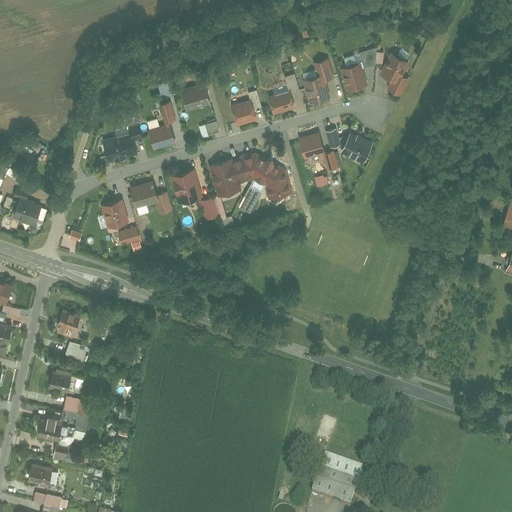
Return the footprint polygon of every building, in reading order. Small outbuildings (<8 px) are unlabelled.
[(376,63),(377,46),(359,51),(362,60),(364,66),(376,63)] [(411,61),(391,51),(381,72),(392,78),(388,86),(401,93),(409,77),(404,74),(411,61)] [(334,75),(329,57),(315,61),(318,72),(303,77),(310,100),(331,94),(326,78),(334,75)] [(364,66),(362,60),(341,66),(347,88),(368,82),(364,66)] [(183,76),(175,78),(177,84),(185,83),(183,76)] [(211,102),(205,80),(182,87),(188,109),(211,102)] [(251,98),(253,106),(262,103),(257,88),(249,90),(251,98)] [(294,105),(290,90),(270,95),(274,111),(294,105)] [(253,106),(251,98),(232,103),(237,122),(256,117),(253,106)] [(176,119),(171,100),(161,103),(167,124),(149,129),(154,147),(176,140),(170,120),(176,119)] [(144,136),(138,119),(126,122),(129,131),(103,139),(109,159),(138,151),(135,139),(144,136)] [(220,130),(217,120),(207,122),(210,133),(220,130)] [(340,142),(336,126),(326,129),(331,144),(340,142)] [(325,151),(319,130),(300,136),(306,156),(323,151),(325,151)] [(362,160),(372,141),(350,130),(341,149),(362,160)] [(325,151),(323,151),(328,168),(338,165),(333,148),(325,151)] [(240,180),(254,176),(266,182),(271,197),(293,191),(286,168),(270,160),(256,153),(233,159),(233,157),(222,160),(211,163),(220,193),(242,187),(240,180)] [(0,172),(2,174),(0,176),(0,180),(3,183),(13,166),(0,158),(0,172)] [(20,177),(23,171),(14,166),(10,171),(20,177)] [(203,194),(195,166),(170,173),(179,201),(203,194)] [(328,172),(318,175),(320,185),(331,182),(328,172)] [(136,206),(158,200),(156,193),(151,179),(129,185),(136,206)] [(172,209),(167,190),(156,193),(158,200),(161,212),(172,209)] [(221,213),(216,195),(200,200),(205,218),(221,213)] [(41,202),(19,196),(13,216),(34,222),(41,202)] [(129,220),(123,198),(102,204),(108,226),(129,220)] [(499,226),(511,230),(511,199),(508,198),(499,226)] [(298,203),(288,207),(290,213),(300,209),(298,203)] [(140,238),(137,226),(117,231),(121,243),(140,238)] [(83,231),(73,228),(71,236),(81,239),(83,231)] [(181,249),(187,243),(181,237),(175,244),(181,249)] [(10,291),(12,284),(0,279),(0,300),(6,302),(10,291)] [(12,305),(16,294),(10,291),(6,302),(12,305)] [(81,313),(63,307),(58,322),(61,323),(58,330),(73,336),(81,313)] [(4,322),(0,321),(0,351),(6,353),(12,324),(4,322)] [(88,345),(71,340),(67,353),(84,357),(88,345)] [(71,373),(52,369),(49,385),(67,389),(71,373)] [(71,373),(67,389),(73,390),(77,374),(71,373)] [(66,394),(63,409),(90,415),(93,400),(66,394)] [(88,429),(90,415),(63,409),(61,418),(59,431),(74,434),(75,427),(88,429)] [(61,418),(42,414),(38,433),(58,437),(59,431),(61,418)] [(79,428),(78,436),(88,438),(90,430),(79,428)] [(70,444),(58,442),(55,456),(66,458),(68,449),(70,444)] [(84,453),(68,449),(66,458),(82,462),(84,453)] [(324,453),(310,494),(352,508),(366,467),(324,453)] [(52,465),(32,461),(28,478),(48,482),(52,465)] [(89,475),(88,481),(102,483),(104,468),(97,468),(96,476),(93,475),(89,475)] [(105,487),(114,487),(114,476),(105,476),(105,487)] [(63,495),(47,491),(45,502),(61,505),(63,495)] [(296,511),(295,508),(292,506),(289,504),(285,503),(282,503),(278,505),(275,508),(273,511),(296,511)]
